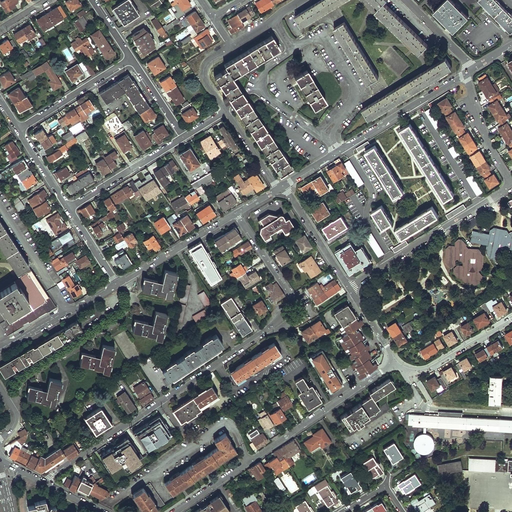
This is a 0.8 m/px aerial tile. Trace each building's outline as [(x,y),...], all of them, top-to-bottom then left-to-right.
[(3,0),(1,2),(6,10),(16,4),(15,3),(18,0),(3,0)] [(69,0),(66,2),(71,10),(81,4),(78,0),(69,0)] [(129,0),(124,0),(113,8),(117,14),(119,12),(122,17),(120,18),(124,24),(139,14),(129,0)] [(158,0),(149,6),(151,9),(161,2),(159,0),(158,0)] [(181,0),(177,3),(182,10),(189,5),(190,4),(187,0),(181,0)] [(260,0),(256,3),(262,12),(271,6),(273,9),(276,7),(274,5),(271,0),(260,0)] [(321,0),(295,17),(302,27),(345,0),(372,0),(380,7),(376,10),(419,54),(428,44),(385,3),(385,2),(386,0),(321,0)] [(446,0),(435,12),(455,32),(469,18),(458,7),(451,0),(446,0)] [(479,0),(511,32),(511,31),(511,15),(496,0),(479,0)] [(182,10),(177,3),(174,5),(177,12),(175,13),(177,18),(178,17),(192,8),(189,5),(182,10)] [(249,7),(237,14),(244,26),(249,23),(247,19),(254,15),(249,7)] [(47,14),(53,24),(62,18),(56,8),(47,14)] [(188,26),(192,24),(200,18),(195,11),(183,19),(187,25),(188,26)] [(37,19),(44,30),(53,24),(47,14),(37,19)] [(228,30),(231,34),(244,26),(237,14),(228,19),(233,27),(228,30)] [(80,18),(78,19),(78,21),(82,26),(85,31),(90,28),(83,16),(80,18)] [(174,25),(174,24),(180,21),(178,17),(177,18),(170,23),(166,25),(163,27),(165,31),(174,25)] [(192,24),(196,31),(205,26),(200,18),(192,24)] [(158,19),(153,22),(162,35),(166,32),(165,31),(163,27),(160,23),(158,19)] [(335,29),(369,84),(379,78),(345,23),(335,29)] [(28,38),(28,39),(35,34),(29,24),(22,29),(28,38)] [(144,27),(132,35),(144,53),(156,45),(144,27)] [(14,34),(20,42),(28,38),(22,29),(14,34)] [(207,29),(193,38),(196,42),(197,41),(202,48),(212,42),(209,37),(208,39),(206,35),(207,34),(209,33),(207,29)] [(91,34),(107,58),(114,53),(98,30),(91,34)] [(229,100),(279,175),(292,167),(232,77),(280,49),(272,36),(224,65),(226,69),(214,77),(228,97),(223,100),(225,103),(229,100)] [(79,49),(82,47),(84,50),(84,51),(87,56),(94,51),(89,43),(89,42),(86,38),(82,41),(80,38),(71,44),(72,46),(75,51),(76,51),(79,49)] [(0,44),(0,47),(4,53),(16,45),(12,39),(9,41),(8,39),(0,44)] [(23,49),(20,51),(25,59),(28,57),(23,49)] [(148,63),(155,73),(165,67),(158,56),(148,63)] [(363,109),(369,120),(453,68),(446,58),(363,109)] [(33,70),(36,75),(45,69),(52,80),(50,82),(54,90),(62,85),(46,62),(33,70)] [(65,71),(72,81),(84,73),(81,69),(78,64),(77,63),(68,69),(65,71)] [(21,76),(23,79),(28,76),(34,72),(32,69),(21,76)] [(2,81),(6,86),(15,80),(9,70),(0,75),(0,79),(1,81),(2,81)] [(116,74),(119,79),(127,74),(125,70),(116,74)] [(295,78),(314,108),(326,101),(307,70),(303,72),(295,78)] [(28,76),(31,81),(37,77),(34,72),(28,76)] [(99,93),(106,104),(125,92),(140,113),(140,112),(149,107),(128,75),(99,93)] [(478,83),(483,90),(491,85),(485,75),(479,79),(481,82),(478,83)] [(161,82),(167,91),(176,86),(176,85),(170,76),(161,82)] [(492,85),(491,85),(483,90),(490,101),(500,95),(498,92),(496,93),(492,85)] [(171,96),(176,104),(184,99),(176,86),(167,91),(170,97),(171,96)] [(11,97),(15,103),(25,97),(19,87),(10,93),(13,97),(11,97)] [(502,98),(500,95),(490,101),(487,103),(493,113),(502,108),(497,101),(502,98)] [(15,103),(21,112),(32,105),(26,96),(25,97),(15,103)] [(439,103),(445,114),(452,110),(450,106),(452,105),(448,98),(439,103)] [(89,99),(81,105),(81,106),(78,108),(80,110),(86,119),(88,118),(86,114),(94,108),(89,99)] [(182,114),(187,122),(197,116),(190,103),(180,109),(183,113),(182,114)] [(140,112),(146,121),(155,116),(149,107),(140,112)] [(83,122),(86,119),(80,110),(78,108),(75,110),(74,109),(66,114),(68,116),(63,119),(67,125),(72,123),(80,117),(82,121),(83,122)] [(493,113),(499,124),(505,120),(504,117),(506,115),(502,108),(493,113)] [(445,114),(452,124),(461,119),(456,111),(454,113),(452,110),(445,114)] [(74,126),(82,121),(80,117),(72,123),(74,126)] [(59,122),(63,128),(67,125),(63,119),(59,122)] [(122,124),(127,131),(134,126),(129,119),(122,124)] [(461,119),(452,124),(458,135),(465,131),(463,127),(465,126),(461,119)] [(501,127),(498,129),(503,136),(511,130),(505,120),(499,124),(501,127)] [(154,134),(160,143),(163,141),(161,137),(167,133),(160,122),(149,129),(152,133),(153,135),(154,134)] [(429,176),(444,200),(454,194),(410,124),(401,130),(406,138),(429,176)] [(237,147),(224,127),(220,130),(225,138),(222,140),(225,145),(227,147),(231,145),(233,149),(237,147)] [(40,142),(48,137),(43,129),(34,134),(38,139),(40,142)] [(136,135),(140,141),(148,136),(146,132),(144,130),(136,135)] [(503,136),(509,146),(511,144),(511,130),(503,136)] [(76,138),(79,143),(90,136),(86,131),(76,138)] [(465,131),(458,135),(464,145),(474,139),(469,132),(466,134),(465,131)] [(64,137),(68,143),(75,138),(76,138),(72,132),(64,137)] [(53,134),(48,137),(52,143),(57,140),(53,134)] [(116,139),(124,151),(132,146),(124,134),(116,139)] [(201,141),(211,157),(220,151),(210,135),(201,141)] [(150,140),(148,136),(140,141),(144,148),(152,143),(150,140)] [(40,142),(44,148),(52,143),(48,137),(40,142)] [(66,147),(77,140),(75,138),(68,143),(50,155),(50,156),(48,158),(50,161),(62,153),(61,151),(66,148),(66,147)] [(464,145),(471,155),(477,151),(476,149),(478,147),(474,139),(464,145)] [(10,162),(17,157),(15,154),(19,151),(12,140),(5,145),(10,153),(6,155),(10,162)] [(370,145),(368,141),(356,148),(359,152),(370,145)] [(366,151),(394,197),(398,195),(403,192),(396,180),(383,158),(375,145),(366,151)] [(454,159),(460,156),(454,146),(448,149),(454,159)] [(179,154),(190,170),(200,163),(189,148),(179,154)] [(471,155),(477,166),(486,160),(482,153),(479,155),(477,151),(471,155)] [(105,155),(103,156),(105,159),(112,169),(112,170),(118,166),(114,159),(119,156),(116,152),(107,158),(105,155)] [(334,181),(344,176),(349,173),(339,158),(335,161),(337,164),(327,170),(334,181)] [(0,169),(0,184),(15,174),(26,167),(28,166),(23,159),(3,172),(1,169),(0,169)] [(97,164),(104,174),(112,169),(105,159),(97,164)] [(164,165),(170,174),(178,168),(172,160),(164,165)] [(364,183),(349,160),(344,164),(359,186),(364,183)] [(477,166),(484,176),(490,172),(488,169),(491,167),(486,160),(477,166)] [(170,174),(164,165),(160,168),(161,169),(159,171),(158,170),(154,172),(160,182),(162,181),(164,183),(169,180),(167,176),(170,174)] [(59,175),(64,182),(72,177),(65,166),(57,171),(59,175)] [(15,174),(20,181),(32,173),(30,169),(28,170),(26,167),(15,174)] [(213,171),(191,184),(193,187),(195,189),(196,189),(197,188),(199,187),(201,186),(206,183),(212,179),(217,177),(213,171)] [(68,185),(72,193),(95,180),(91,172),(68,185)] [(484,176),(490,187),(499,181),(494,173),(492,175),(490,172),(484,176)] [(20,181),(25,188),(35,181),(33,178),(35,177),(32,173),(20,181)] [(140,179),(134,182),(141,193),(146,200),(152,196),(155,200),(158,199),(155,194),(161,190),(150,173),(144,176),(146,179),(141,182),(140,179)] [(253,187),(256,190),(261,187),(259,184),(261,183),(255,173),(247,178),(253,187)] [(174,179),(170,174),(167,176),(169,180),(164,183),(162,181),(160,182),(163,186),(174,179)] [(248,188),(249,190),(253,187),(247,178),(243,181),(239,175),(234,177),(240,187),(243,191),(248,188)] [(482,191),(472,175),(467,178),(477,195),(482,191)] [(320,176),(302,188),(305,195),(317,188),(321,194),(328,189),(330,193),(335,190),(330,184),(327,186),(320,176)] [(134,193),(136,197),(141,193),(134,182),(133,180),(125,185),(126,186),(122,188),(128,197),(134,193)] [(193,187),(183,193),(185,195),(195,189),(193,187)] [(109,196),(115,205),(128,197),(122,188),(109,196)] [(189,203),(198,197),(195,192),(196,191),(196,189),(195,189),(185,195),(184,196),(189,202),(189,203)] [(234,189),(230,192),(228,189),(221,193),(230,205),(236,201),(234,198),(238,195),(234,189)] [(338,196),(342,201),(354,193),(352,189),(344,194),(342,191),(337,195),(338,196)] [(28,200),(34,208),(46,201),(43,196),(46,194),(43,190),(33,196),(33,197),(28,200)] [(230,205),(221,193),(215,197),(217,200),(213,203),(217,209),(221,206),(223,210),(230,205)] [(103,200),(110,211),(112,210),(116,207),(115,205),(109,196),(103,200)] [(172,206),(175,211),(189,202),(184,196),(172,203),(172,206)] [(15,205),(14,206),(17,211),(24,206),(21,201),(15,205)] [(34,208),(39,216),(51,209),(46,201),(34,208)] [(311,210),(318,221),(331,214),(324,203),(311,210)] [(79,210),(84,218),(95,212),(90,204),(82,209),(82,208),(79,210)] [(203,209),(208,218),(215,213),(210,204),(203,209)] [(372,212),(383,229),(392,223),(382,205),(372,212)] [(432,207),(396,229),(402,239),(439,216),(432,207)] [(196,214),(202,222),(208,218),(203,209),(196,214)] [(108,217),(110,219),(115,216),(112,210),(110,211),(106,214),(107,214),(108,217)] [(47,220),(56,233),(67,226),(64,222),(61,224),(58,219),(61,217),(58,213),(47,220)] [(263,225),(260,227),(259,232),(265,240),(270,236),(269,234),(275,231),(273,228),(279,224),(281,227),(284,232),(294,227),(288,218),(285,220),(282,215),(280,214),(278,216),(272,220),(269,214),(259,220),(263,225)] [(173,224),(180,234),(187,229),(180,219),(177,221),(175,218),(174,219),(171,215),(166,219),(170,226),(173,224)] [(180,219),(187,229),(194,225),(187,215),(180,219)] [(154,222),(161,232),(170,226),(166,219),(164,216),(163,216),(154,222)] [(323,228),(329,239),(348,227),(341,217),(323,228)] [(105,231),(103,226),(106,224),(104,220),(102,222),(100,218),(89,225),(97,236),(105,231)] [(0,245),(14,266),(18,272),(29,265),(0,221),(0,245)] [(117,226),(120,231),(125,227),(123,223),(117,226)] [(234,228),(213,241),(222,254),(242,240),(234,228)] [(468,237),(470,241),(473,241),(475,244),(481,242),(482,243),(485,244),(487,247),(486,252),(490,258),(492,258),(494,264),(498,262),(495,257),(496,251),(499,249),(502,250),(506,248),(508,251),(510,252),(511,250),(511,242),(511,243),(510,242),(508,238),(508,234),(505,230),(503,230),(499,233),(496,228),(493,228),(491,230),(489,234),(486,235),(485,233),(483,233),(480,236),(478,232),(474,232),(469,235),(468,237)] [(384,253),(368,229),(362,233),(378,257),(384,253)] [(71,245),(76,242),(72,237),(73,236),(69,230),(52,242),(56,249),(64,244),(63,243),(68,240),(71,245)] [(121,232),(114,236),(118,242),(120,241),(120,240),(124,237),(121,232)] [(125,237),(131,246),(135,243),(134,242),(137,240),(131,232),(125,237)] [(144,241),(149,248),(152,245),(155,249),(160,246),(153,235),(144,241)] [(296,240),(303,252),(312,247),(304,235),(296,240)] [(408,244),(406,240),(392,248),(394,252),(408,244)] [(450,255),(447,258),(447,261),(449,264),(450,263),(451,264),(452,266),(455,266),(458,264),(458,260),(461,258),(464,258),(463,260),(466,260),(468,263),(468,267),(466,268),(462,268),(462,266),(460,266),(455,270),(455,272),(460,278),(464,279),(464,280),(468,285),(478,285),(478,283),(479,284),(483,281),(489,281),(489,278),(482,277),(478,274),(478,271),(482,268),(482,264),(480,261),(482,259),(482,256),(480,253),(478,253),(478,250),(476,250),(473,251),(472,250),(468,249),(468,251),(466,251),(464,248),(465,246),(463,243),(461,243),(461,240),(459,240),(457,241),(456,245),(454,247),(452,247),(452,246),(450,245),(448,248),(448,253),(450,255)] [(222,276),(199,241),(186,249),(209,285),(222,276)] [(248,241),(232,251),(234,255),(235,254),(236,255),(239,253),(240,254),(252,246),(248,241)] [(338,251),(352,273),(370,261),(362,248),(356,252),(351,243),(338,251)] [(112,255),(121,269),(132,262),(123,249),(117,252),(112,255)] [(276,252),(283,263),(289,259),(283,249),(276,252)] [(65,267),(77,259),(72,252),(64,257),(66,260),(63,263),(60,259),(59,260),(57,257),(52,261),(58,270),(64,266),(65,267)] [(73,263),(77,269),(90,261),(86,255),(73,263)] [(298,264),(303,272),(305,271),(310,278),(319,272),(309,257),(298,264)] [(242,268),(240,264),(232,269),(237,277),(238,277),(245,272),(248,271),(245,266),(242,268)] [(58,272),(68,290),(70,290),(73,296),(82,292),(78,284),(75,286),(64,268),(58,272)] [(0,289),(0,304),(11,321),(49,297),(32,269),(0,289)] [(145,278),(142,289),(165,295),(165,296),(170,297),(176,273),(165,270),(162,282),(145,278)] [(255,270),(247,276),(245,272),(238,277),(243,285),(247,283),(249,286),(261,279),(255,270)] [(323,288),(325,291),(337,284),(334,280),(323,288)] [(306,289),(313,300),(323,293),(320,290),(316,282),(306,289)] [(190,285),(184,283),(179,302),(186,303),(190,285)] [(267,289),(275,302),(285,295),(277,283),(273,285),(268,289),(267,289)] [(323,293),(313,300),(316,305),(340,289),(337,284),(325,291),(323,293)] [(252,289),(256,295),(260,293),(256,286),(252,289)] [(204,291),(198,295),(205,306),(211,302),(204,291)] [(221,302),(242,335),(251,329),(239,310),(246,306),(240,296),(237,292),(221,302)] [(495,309),(499,316),(509,311),(502,300),(494,305),(493,304),(495,303),(492,298),(486,302),(489,309),(491,312),(495,309)] [(250,306),(255,314),(257,312),(259,315),(268,309),(261,299),(252,305),(250,306)] [(186,305),(179,304),(175,321),(182,322),(186,305)] [(334,313),(342,326),(354,318),(347,305),(334,313)] [(205,309),(193,316),(196,322),(208,315),(205,309)] [(473,318),(479,328),(491,321),(485,311),(473,318)] [(135,319),(132,330),(155,335),(154,338),(161,339),(166,314),(156,312),(152,323),(135,319)] [(343,340),(341,341),(345,349),(347,347),(349,350),(363,341),(355,328),(362,324),(357,316),(355,318),(342,327),(345,330),(341,333),(343,337),(341,338),(343,340)] [(453,322),(456,327),(460,325),(459,324),(465,320),(462,316),(453,322)] [(300,331),(303,336),(300,338),(304,344),(307,342),(307,343),(325,332),(326,334),(330,331),(328,328),(326,329),(319,319),(310,325),(309,325),(300,331)] [(33,345),(0,365),(0,370),(5,377),(82,329),(77,320),(34,347),(33,345)] [(461,326),(466,336),(475,331),(469,321),(461,326)] [(447,325),(451,331),(456,327),(453,322),(447,325)] [(389,327),(394,336),(402,331),(396,323),(389,327)] [(394,336),(400,345),(407,341),(404,335),(413,330),(410,326),(403,330),(402,331),(394,336)] [(502,337),(506,343),(509,341),(511,344),(511,343),(511,329),(505,334),(506,335),(502,337)] [(443,336),(450,346),(459,340),(453,330),(443,336)] [(137,364),(157,392),(170,384),(168,382),(222,344),(215,334),(161,371),(151,355),(137,364)] [(494,343),(487,347),(491,354),(494,351),(495,353),(502,348),(497,339),(493,342),(494,343)] [(426,347),(425,345),(418,349),(419,351),(423,358),(441,348),(437,340),(433,343),(426,347)] [(356,360),(351,363),(360,378),(367,373),(376,367),(374,364),(372,365),(367,358),(369,357),(365,350),(368,349),(363,341),(349,350),(351,353),(349,355),(352,359),(354,357),(356,360)] [(273,342),(229,372),(232,376),(230,378),(232,382),(234,380),(237,384),(281,353),(273,342)] [(83,352),(80,363),(101,368),(101,370),(108,372),(113,347),(103,344),(100,356),(83,352)] [(475,353),(480,361),(488,357),(487,356),(491,354),(487,347),(480,351),(480,350),(475,353)] [(308,357),(330,393),(343,385),(331,366),(332,366),(321,349),(308,357)] [(460,363),(456,365),(460,370),(463,369),(464,371),(471,367),(467,359),(464,361),(464,359),(459,362),(460,363)] [(456,375),(452,368),(449,370),(448,369),(440,374),(441,376),(445,382),(446,385),(450,383),(448,380),(450,379),(456,375)] [(491,375),(490,403),(501,404),(503,376),(491,375)] [(445,382),(441,376),(437,379),(435,376),(427,381),(432,390),(441,385),(444,389),(447,387),(445,382)] [(298,393),(307,410),(321,401),(311,385),(308,387),(302,377),(294,382),(300,392),(298,393)] [(29,386),(26,397),(49,402),(49,404),(54,405),(55,401),(60,380),(51,378),(47,390),(29,386)] [(390,378),(369,392),(371,396),(340,416),(348,429),(355,424),(356,426),(363,422),(361,420),(379,408),(374,399),(395,386),(390,378)] [(110,387),(127,412),(134,407),(123,391),(122,391),(116,382),(110,387)] [(144,382),(134,389),(140,398),(138,400),(142,405),(153,398),(149,392),(150,392),(144,382)] [(211,401),(218,396),(210,384),(192,396),(193,397),(196,403),(200,408),(207,403),(208,404),(211,402),(211,401)] [(276,402),(282,411),(296,403),(292,398),(289,399),(284,392),(280,395),(282,399),(276,402)] [(193,397),(173,410),(181,423),(185,419),(186,420),(197,414),(196,412),(201,409),(196,403),(193,397)] [(84,417),(95,434),(110,423),(100,407),(89,414),(84,406),(78,410),(83,418),(84,417)] [(266,414),(273,425),(285,418),(280,409),(270,415),(268,412),(266,413),(266,414)] [(438,416),(408,415),(408,425),(412,425),(412,426),(423,427),(423,433),(421,433),(418,435),(417,436),(415,438),(414,441),(414,443),(414,445),(414,446),(415,448),(416,449),(417,451),(418,452),(420,453),(421,453),(423,454),(424,454),(425,454),(428,453),(429,453),(430,453),(432,451),(434,449),(435,447),(435,445),(436,444),(435,441),(435,438),(434,438),(433,436),(431,435),(430,434),(431,427),(511,431),(511,419),(462,417),(463,412),(439,411),(438,416)] [(258,420),(264,430),(273,425),(266,414),(260,418),(258,420)] [(170,433),(158,415),(133,432),(145,450),(170,433)] [(302,440),(309,449),(319,443),(321,446),(329,440),(321,427),(302,440)] [(21,436),(27,432),(24,428),(18,432),(21,436)] [(248,436),(256,449),(267,441),(262,433),(258,436),(254,431),(248,436)] [(21,436),(9,444),(12,445),(12,444),(14,444),(15,444),(20,448),(27,434),(26,433),(21,436)] [(218,447),(164,483),(171,493),(235,450),(224,433),(214,441),(218,447)] [(135,448),(127,436),(99,455),(109,469),(121,461),(126,469),(139,460),(133,450),(135,448)] [(278,449),(289,465),(293,462),(289,456),(300,449),(299,448),(300,447),(299,445),(298,446),(293,438),(278,449)] [(60,448),(65,454),(68,458),(68,459),(83,449),(80,444),(77,445),(74,442),(73,443),(71,440),(60,448)] [(383,449),(392,463),(402,456),(394,443),(383,449)] [(15,445),(9,456),(14,458),(20,448),(15,445)] [(20,448),(14,458),(26,464),(31,454),(26,452),(28,449),(21,446),(20,448)] [(39,458),(34,467),(37,469),(41,471),(65,454),(60,448),(60,446),(44,457),(40,455),(39,458)] [(289,465),(278,449),(273,452),(276,456),(269,461),(274,469),(277,473),(289,465)] [(31,454),(26,464),(25,466),(29,468),(32,470),(34,467),(39,458),(31,454)] [(363,462),(371,475),(377,471),(378,472),(381,470),(372,457),(363,462)] [(511,459),(509,460),(508,461),(496,460),(496,459),(469,458),(468,469),(511,471),(511,459)] [(437,464),(439,474),(462,470),(460,460),(437,464)] [(260,461),(248,470),(251,475),(254,473),(257,479),(263,475),(261,472),(265,469),(260,461)] [(269,461),(264,465),(269,472),(274,469),(269,461)] [(341,478),(350,492),(356,488),(357,490),(360,487),(350,471),(341,478)] [(67,478),(63,485),(74,491),(76,487),(82,475),(82,474),(81,473),(79,477),(75,475),(72,480),(67,478)] [(416,474),(400,485),(402,488),(403,487),(407,493),(422,483),(416,474)] [(82,475),(76,487),(87,492),(91,484),(92,483),(92,482),(84,479),(85,477),(82,475)] [(273,480),(279,491),(284,488),(278,477),(273,480)] [(327,509),(326,507),(333,503),(334,504),(337,502),(334,497),(336,496),(333,490),(331,492),(326,485),(328,484),(325,479),(314,486),(322,499),(320,500),(323,504),(319,507),(322,511),(327,509)] [(133,494),(145,511),(152,511),(157,509),(158,510),(165,505),(149,483),(133,494)] [(91,484),(87,492),(101,499),(107,494),(104,490),(91,484)] [(311,487),(306,490),(310,495),(315,492),(311,487)] [(257,495),(260,501),(265,499),(261,492),(257,495)] [(430,493),(414,504),(416,508),(417,507),(420,511),(422,511),(436,503),(430,493)] [(245,507),(247,511),(261,511),(258,506),(259,505),(252,494),(242,500),(246,506),(245,507)] [(201,507),(194,511),(227,511),(229,511),(219,495),(210,501),(210,502),(207,504),(210,508),(208,509),(205,506),(201,508),(201,507)] [(295,506),(298,511),(312,511),(305,500),(295,506)] [(371,507),(373,511),(382,511),(386,509),(380,500),(371,507)] [(55,511),(54,507),(46,508),(44,502),(35,504),(35,506),(27,508),(27,511),(55,511)]
